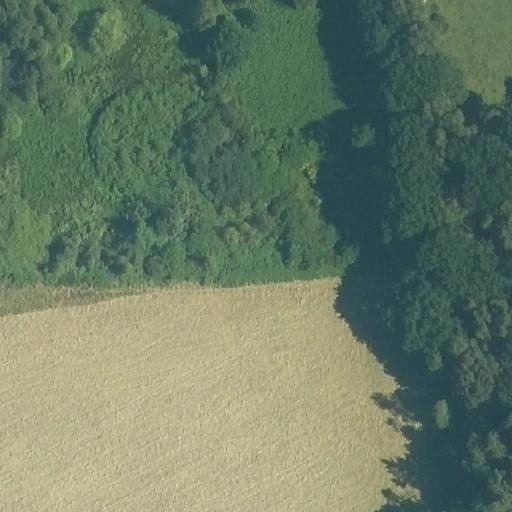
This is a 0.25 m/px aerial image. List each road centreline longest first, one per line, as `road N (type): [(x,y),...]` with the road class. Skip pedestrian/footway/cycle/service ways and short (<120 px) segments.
road 1 (track): [(403,0),(472,312),(511,358)]
road 2 (track): [(511,323),(487,279),(434,0)]
road 3 (track): [(473,511),(446,358),(455,327),(472,312)]
